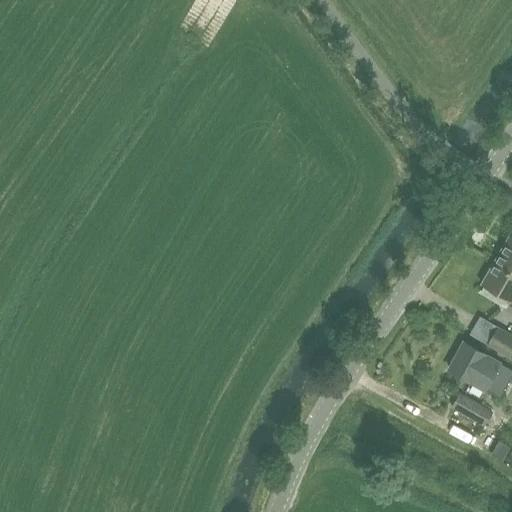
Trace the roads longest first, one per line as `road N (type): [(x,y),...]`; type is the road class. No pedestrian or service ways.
road 1 (tertiary): [(275,511),(340,386),(484,180)]
road 2 (unclassified): [(484,180),(421,133),(318,0)]
